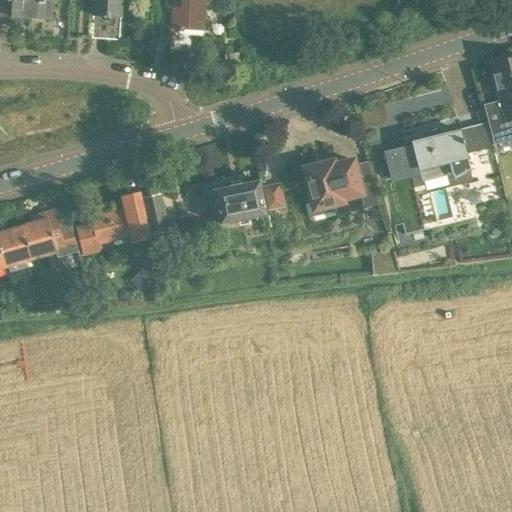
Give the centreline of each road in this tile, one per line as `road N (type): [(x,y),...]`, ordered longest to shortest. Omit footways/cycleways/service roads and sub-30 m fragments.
road 1 (tertiary): [(176,134),(511,24)]
road 2 (residential): [(176,134),(167,104),(128,78),(0,69)]
road 3 (tertiary): [(0,186),(176,134)]
